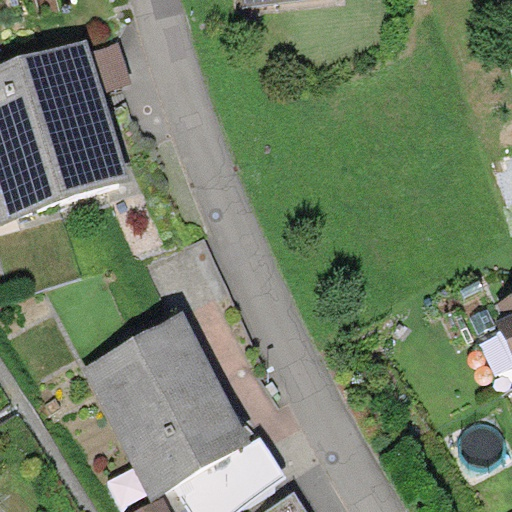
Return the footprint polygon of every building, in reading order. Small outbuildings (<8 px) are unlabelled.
[(243,0),(245,14),(341,4),(340,0),(243,0)] [(0,225),(131,182),(85,46),(0,74),(0,225)] [(511,300),(500,306),(508,321),(498,326),(511,353),(511,300)] [(260,439),(252,445),(186,318),(88,371),(154,498),(174,487),(190,511),(234,511),(286,478),(260,439)] [(172,511),(167,500),(140,511),(172,511)] [(300,511),(292,500),(273,511),(300,511)]
